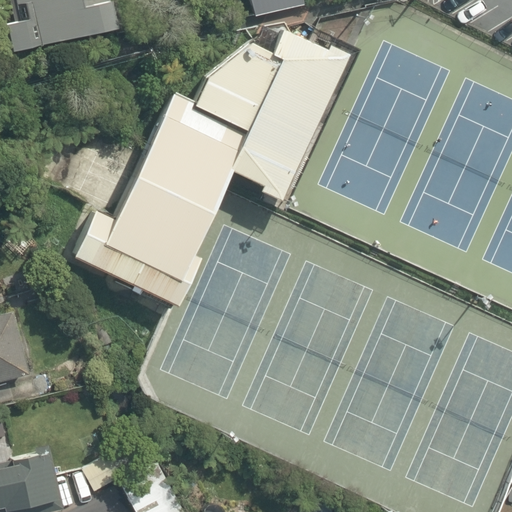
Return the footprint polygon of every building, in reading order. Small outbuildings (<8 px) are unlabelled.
[(111,27),(105,0),(10,0),(14,13),(0,15),(0,19),(6,48),(111,27)] [(245,0),(250,15),(296,0),(245,0)] [(102,263),(193,306),(254,174),(306,199),(367,69),(302,34),(291,53),(271,41),(174,108),(102,263)] [(0,378),(22,372),(5,311),(0,312),(0,378)] [(0,511),(0,510),(55,498),(44,451),(0,461),(0,511)] [(80,490),(89,485),(92,491),(110,481),(99,459),(80,468),(84,475),(75,480),(80,490)] [(172,511),(156,478),(122,495),(131,511),(172,511)] [(312,495),(302,511),(333,511),(335,509),(312,495)]
